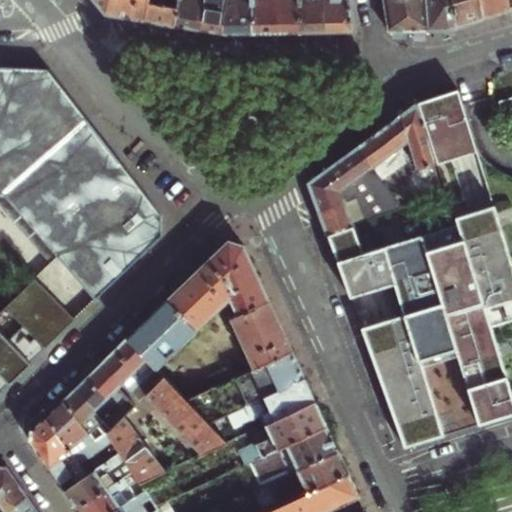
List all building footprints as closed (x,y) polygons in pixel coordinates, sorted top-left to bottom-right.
[(180,0),(95,0),(107,15),(151,22),(177,27),(180,0)] [(180,0),(177,27),(190,29),(203,31),(205,10),(201,10),(202,0),(180,0)] [(205,10),(203,31),(214,33),(224,35),(228,0),(202,0),(201,10),(205,10)] [(228,0),(224,35),(226,35),(244,35),(257,34),(255,0),(228,0)] [(277,0),(255,0),(257,34),(268,34),(280,34),(277,0)] [(298,0),(277,0),(280,34),(292,34),(304,34),(298,0)] [(298,0),(304,34),(314,33),(328,33),(322,0),(298,0)] [(349,0),(322,0),(328,33),(341,33),(352,33),(354,29),(349,0)] [(428,31),(426,0),(384,0),(390,33),(398,32),(421,31),(428,31)] [(450,0),(426,0),(428,31),(442,31),(450,31),(457,29),(450,0)] [(484,19),(479,0),(450,0),(457,29),(470,24),(484,19)] [(479,0),(484,19),(496,16),(509,13),(504,0),(479,0)] [(56,255),(96,302),(162,238),(164,219),(34,51),(17,53),(0,55),(0,394),(6,389),(35,361),(75,323),(35,280),(6,307),(23,327),(8,343),(0,334),(0,203),(50,261),(56,255)] [(460,92),(418,105),(437,165),(479,151),(460,92)] [(511,101),(498,105),(504,125),(511,122),(511,101)] [(437,165),(418,105),(409,111),(402,117),(410,143),(419,170),(437,165)] [(397,120),(393,123),(401,149),(404,147),(405,146),(410,143),(402,117),(397,120)] [(401,149),(393,123),(378,134),(360,148),(378,174),(393,163),(389,158),(401,149)] [(393,163),(378,174),(381,179),(405,163),(404,147),(401,149),(389,158),(393,163)] [(346,157),(327,172),(342,192),(351,185),(355,191),(378,174),(360,148),(346,157)] [(317,179),(310,184),(320,213),(355,200),(353,194),(344,197),(342,192),(327,172),(317,179)] [(378,174),(355,191),(351,185),(342,192),(344,197),(353,194),(355,200),(361,218),(352,221),(354,225),(365,222),(388,214),(402,209),(381,179),(378,174)] [(447,196),(430,202),(414,207),(420,228),(453,216),(447,196)] [(355,200),(320,213),(324,222),(328,234),(354,225),(352,221),(361,218),(355,200)] [(402,209),(388,214),(395,236),(420,228),(414,207),(413,206),(402,209)] [(354,225),(328,234),(345,281),(351,297),(394,282),(405,313),(369,325),(362,328),(399,431),(405,447),(444,435),(423,365),(457,355),(479,424),(511,414),(511,390),(492,327),(511,320),(511,266),(494,209),(455,221),(453,216),(420,228),(395,236),(372,244),(365,222),(354,225)] [(388,214),(365,222),(372,244),(395,236),(388,214)] [(231,242),(208,263),(217,272),(231,303),(238,318),(271,302),(263,284),(246,246),(231,242)] [(199,272),(168,301),(199,334),(231,303),(217,272),(208,263),(199,272)] [(151,317),(128,339),(160,371),(199,334),(168,301),(151,317)] [(281,324),(271,302),(238,318),(230,321),(253,371),(294,352),(281,324)] [(124,343),(116,351),(154,391),(166,379),(160,371),(128,339),(124,343)] [(123,384),(141,403),(148,397),(154,391),(116,351),(110,357),(104,363),(123,384)] [(301,368),(294,352),(253,371),(239,378),(252,405),(307,380),(301,368)] [(118,388),(121,386),(123,384),(104,363),(102,365),(99,367),(118,388)] [(94,372),(87,379),(116,409),(125,418),(128,415),(136,408),(127,398),(118,388),(99,367),(94,372)] [(81,385),(75,390),(113,430),(125,418),(116,409),(87,379),(81,385)] [(180,393),(166,379),(154,391),(148,397),(156,406),(162,412),(180,393)] [(264,427),(267,425),(317,402),(313,392),(307,380),(252,405),(244,409),(249,420),(250,423),(260,418),(264,427)] [(223,385),(188,401),(195,409),(210,424),(228,416),(235,413),(223,385)] [(69,397),(64,401),(96,434),(99,439),(109,433),(113,430),(75,390),(69,397)] [(170,420),(177,427),(195,409),(188,401),(181,394),(180,393),(162,412),(170,420)] [(96,434),(64,401),(54,411),(47,417),(80,451),(86,461),(115,442),(109,433),(99,439),(96,434)] [(262,453),(263,457),(329,427),(324,418),(317,402),(267,425),(273,437),(258,444),(262,453)] [(185,436),(191,442),(210,424),(195,409),(177,427),(185,436)] [(235,413),(228,416),(234,428),(249,420),(244,409),(235,413)] [(125,418),(113,430),(109,433),(115,442),(121,451),(140,434),(135,426),(128,415),(125,418)] [(80,451),(47,417),(33,431),(32,436),(32,440),(60,482),(61,484),(72,477),(76,484),(77,483),(93,472),(86,461),(80,451)] [(197,448),(204,455),(229,443),(210,424),(191,442),(197,448)] [(269,485),(298,472),(341,452),(335,441),(329,427),(263,457),(250,464),(261,489),(269,485)] [(146,443),(140,434),(121,451),(123,453),(129,462),(133,468),(152,452),(146,443)] [(236,470),(250,464),(263,457),(262,453),(257,455),(254,449),(245,453),(246,455),(232,461),(236,470)] [(158,461),(152,452),(133,468),(135,471),(140,480),(143,482),(166,472),(158,461)] [(176,467),(188,462),(183,452),(172,457),(176,467)] [(298,472),(308,494),(329,485),(351,475),(347,466),(341,452),(298,472)] [(113,459),(104,465),(93,472),(77,483),(76,484),(65,491),(72,500),(77,508),(114,484),(135,471),(133,468),(129,462),(123,453),(113,459)] [(37,511),(6,466),(2,465),(0,464),(0,509),(1,511),(37,511)] [(111,511),(119,507),(126,502),(135,497),(129,487),(140,480),(135,471),(114,484),(77,508),(79,511),(111,511)] [(269,485),(279,508),(289,503),(308,494),(298,472),(269,485)] [(351,475),(329,485),(340,507),(352,502),(361,497),(351,475)] [(329,485),(308,494),(316,511),(329,511),(330,511),(340,507),(329,485)] [(141,493),(135,497),(126,502),(119,507),(111,511),(157,511),(161,510),(158,506),(152,498),(147,489),(141,493)] [(316,511),(308,494),(289,503),(293,511),(316,511)] [(293,511),(289,503),(279,508),(269,511),(293,511)]
